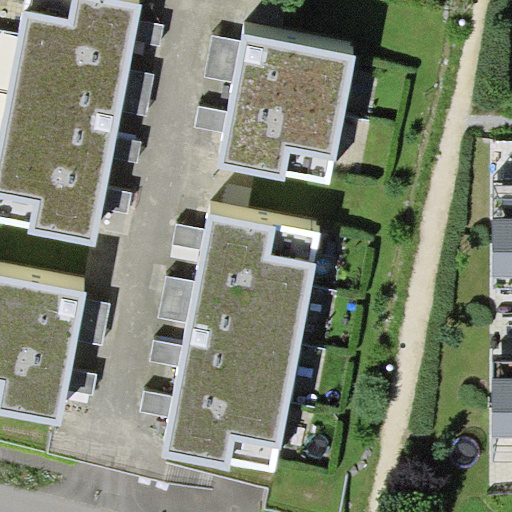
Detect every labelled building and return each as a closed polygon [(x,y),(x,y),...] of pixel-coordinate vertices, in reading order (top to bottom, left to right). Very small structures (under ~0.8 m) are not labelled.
[(139,19),(141,4),(122,0),(26,0),(0,134),(0,222),(34,228),(33,234),(96,245),(104,208),(108,187),(114,155),(117,136),(122,108),(130,68),(134,38),(139,19)] [(164,24),(139,19),(134,38),(160,44),(164,24)] [(329,184),(355,55),(244,33),(244,41),(235,83),(230,111),(226,132),(220,167),(286,181),(288,175),(329,184)] [(205,76),(235,83),(244,41),(214,34),(205,76)] [(154,73),(130,68),(122,108),(146,113),(154,73)] [(197,127),(226,132),(230,111),(200,106),(197,127)] [(141,140),(117,136),(114,155),(138,160),(141,140)] [(132,192),(108,187),(104,208),(128,212),(132,192)] [(321,232),(211,215),(208,229),(202,261),(198,280),(189,322),(186,345),(182,367),(176,396),(171,418),(164,457),(230,470),(232,464),(273,471),(321,232)] [(511,277),(511,218),(492,218),(491,277),(511,277)] [(202,261),(208,229),(178,224),(172,256),(202,261)] [(189,322),(198,280),(168,274),(159,315),(189,322)] [(85,298),(86,291),(0,275),(0,413),(61,426),(68,389),(71,370),(77,339),(85,298)] [(110,303),(85,298),(77,339),(101,344),(110,303)] [(182,367),(186,345),(153,339),(149,361),(182,367)] [(96,373),(71,370),(68,389),(92,393),(96,373)] [(511,377),(490,377),(492,439),(511,438),(511,377)] [(171,418),(176,396),(145,390),(141,411),(171,418)]
